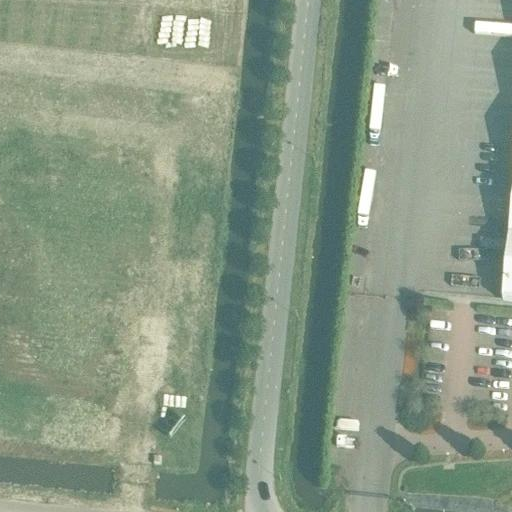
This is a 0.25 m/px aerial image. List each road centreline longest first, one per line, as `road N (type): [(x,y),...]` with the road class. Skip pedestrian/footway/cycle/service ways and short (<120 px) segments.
road 1 (unclassified): [(257,511),(309,0)]
road 2 (unknown): [(379,436),(511,436)]
